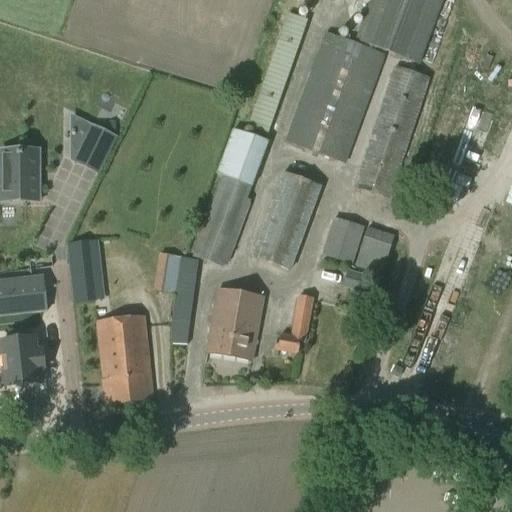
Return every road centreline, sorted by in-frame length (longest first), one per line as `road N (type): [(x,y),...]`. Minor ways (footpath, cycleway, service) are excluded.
road 1 (unclassified): [(0,445),(300,409),(511,427)]
road 2 (track): [(78,437),(50,207)]
